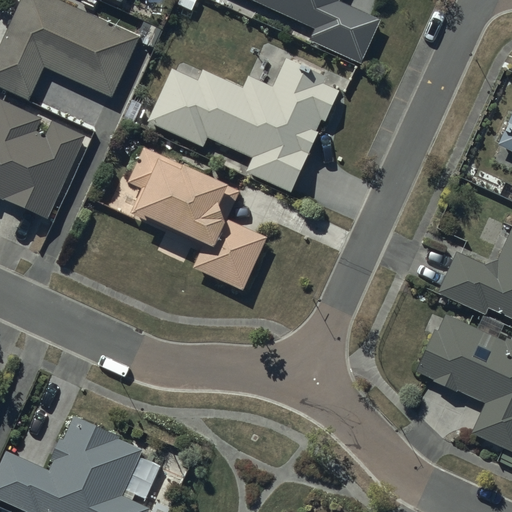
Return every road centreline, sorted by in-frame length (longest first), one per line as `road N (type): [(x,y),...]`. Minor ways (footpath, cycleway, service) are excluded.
road 1 (residential): [(305,376),(477,0)]
road 2 (residential): [(0,295),(135,357),(305,376)]
road 3 (residential): [(305,376),(336,398),(400,471),(477,511)]
